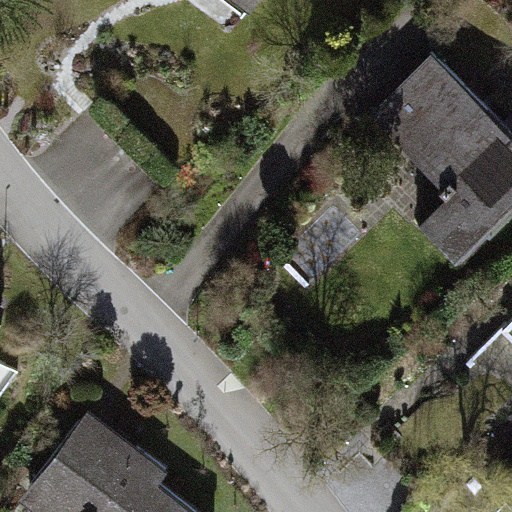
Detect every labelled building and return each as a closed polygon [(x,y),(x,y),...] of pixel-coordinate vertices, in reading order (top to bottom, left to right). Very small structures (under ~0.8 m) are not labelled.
[(218,0),(248,21),(263,0),(218,0)] [(415,247),(448,280),(511,215),(511,158),(421,68),(360,129),(446,216),(415,247)] [(511,454),(511,327),(448,390),(510,456),(511,454)] [(204,511),(82,421),(21,502),(34,511),(204,511)] [(432,505),(436,511),(511,511),(511,496),(506,503),(476,471),(432,505)]
